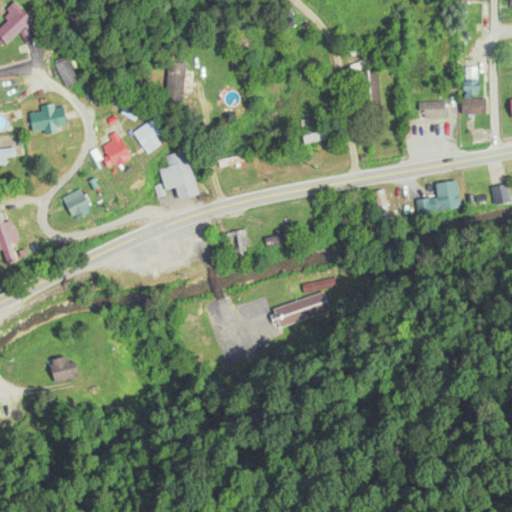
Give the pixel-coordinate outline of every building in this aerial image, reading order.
[(36,24),(18,2),(5,13),(11,21),(0,30),(0,34),(10,46),(36,24)] [(56,65),(68,90),(81,83),(70,58),(56,65)] [(188,92),(188,64),(169,64),(169,92),(188,92)] [(480,68),(464,68),(464,115),(488,114),(488,99),(480,99),(480,68)] [(371,107),(385,104),(377,71),(363,75),(371,107)] [(328,85),(327,74),(318,75),(319,85),(328,85)] [(0,101),(16,100),(14,76),(0,76),(0,101)] [(447,103),(420,103),(420,119),(447,119),(447,103)] [(57,110),(56,105),(42,108),(43,113),(31,115),(35,135),(70,129),(66,108),(57,110)] [(166,146),(160,138),(165,135),(155,121),(135,134),(151,157),(166,146)] [(340,128),(304,135),(306,145),(342,138),(340,128)] [(103,149),(115,171),(135,160),(120,134),(111,139),(113,144),(103,149)] [(0,160),(16,159),(15,150),(0,150),(0,160)] [(200,198),(189,152),(159,160),(167,193),(179,190),(182,202),(200,198)] [(251,162),(250,156),(230,159),(231,165),(251,162)] [(270,167),(271,175),(301,169),(300,162),(270,167)] [(457,182),(436,183),(437,199),(415,200),(416,213),(458,211),(457,182)] [(96,210),(83,188),(65,198),(78,221),(96,210)] [(490,188),(490,206),(507,206),(507,188),(490,188)] [(21,260),(15,243),(19,242),(13,221),(5,224),(3,214),(0,214),(0,233),(10,264),(21,260)] [(24,218),(32,242),(38,240),(31,216),(24,218)] [(294,242),(291,228),(276,231),(277,236),(266,239),(268,248),(294,242)] [(233,264),(246,262),(244,253),(249,252),(247,230),(230,233),(233,264)] [(79,379),(78,359),(53,360),(54,380),(79,379)]
